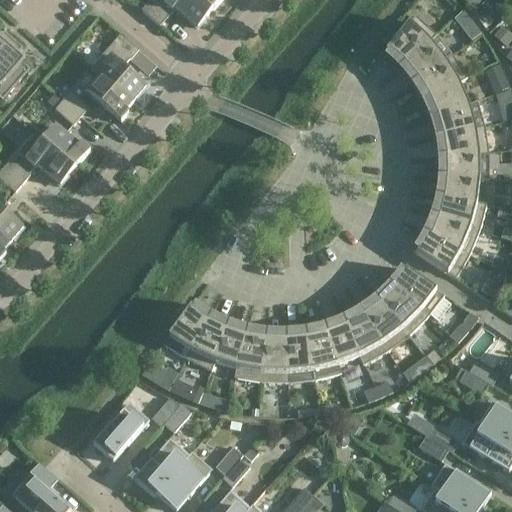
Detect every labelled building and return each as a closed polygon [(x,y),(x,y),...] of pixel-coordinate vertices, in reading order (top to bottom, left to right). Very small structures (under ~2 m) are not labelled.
[(151,0),(141,12),(159,28),(172,13),(170,11),(172,8),(197,30),(211,14),(194,0),(151,0)] [(194,0),(211,14),(222,0),(194,0)] [(474,11),(483,0),(482,0),(461,0),(462,1),(474,11)] [(485,6),(477,16),(489,26),(497,17),(485,6)] [(403,67),(428,43),(430,44),(436,38),(433,34),(418,20),(415,18),(387,52),(403,67)] [(99,25),(92,34),(104,44),(111,36),(99,25)] [(471,26),(466,30),(472,38),(477,34),(471,26)] [(511,36),(502,28),(493,37),(506,48),(511,41),(511,36)] [(0,56),(13,42),(4,34),(0,38),(0,56)] [(132,105),(146,89),(123,69),(129,61),(130,62),(138,53),(120,36),(90,70),(99,78),(100,77),(132,105)] [(0,100),(2,102),(29,71),(22,64),(24,61),(17,55),(22,50),(13,42),(0,56),(0,100)] [(434,48),(430,44),(428,43),(403,67),(416,83),(444,62),(441,57),(437,53),(434,48)] [(427,100),(458,84),(466,79),(462,74),(459,68),(456,62),(452,57),(444,62),(416,83),(427,100)] [(99,78),(86,93),(120,123),(128,114),(125,112),(132,105),(100,77),(99,78)] [(503,80),(491,85),(495,96),(507,91),(503,80)] [(427,100),(435,119),(468,107),(466,101),(463,95),(460,89),(458,84),(427,100)] [(62,103),(80,119),(88,110),(69,94),(62,103)] [(73,128),(80,119),(62,103),(54,112),(73,128)] [(511,103),(502,106),(506,123),(511,121),(511,103)] [(479,110),(476,104),(468,107),(435,119),(441,138),(484,129),(482,122),(481,116),(479,110)] [(42,144),(73,172),(90,153),(81,145),(78,148),(55,128),(42,144)] [(444,159),(479,156),(488,155),(487,149),(486,142),(485,135),(484,129),(441,138),(444,159)] [(33,137),(17,155),(23,161),(18,167),(29,176),(34,170),(37,168),(60,188),(73,172),(42,144),(33,137)] [(479,156),(444,159),(444,179),(479,181),(488,181),(489,179),(489,175),(489,171),(489,168),(488,164),(488,161),(488,159),(488,155),(479,156)] [(4,170),(22,186),(30,177),(29,176),(18,167),(11,161),(4,170)] [(22,186),(4,170),(0,174),(0,181),(15,195),(22,186)] [(479,187),(479,181),(444,179),(442,199),(477,206),(477,205),(478,199),(478,193),(479,187)] [(477,205),(477,206),(442,199),(437,219),(479,233),(481,226),(483,220),(484,213),(486,206),(477,205)] [(0,238),(9,246),(23,230),(0,210),(0,238)] [(511,213),(499,211),(497,220),(511,223),(511,213)] [(476,239),(479,233),(437,219),(429,238),(469,258),(471,252),(474,246),(476,239)] [(511,243),(511,233),(504,231),(501,240),(511,243)] [(9,246),(0,238),(0,261),(5,256),(3,253),(9,246)] [(466,263),(469,258),(429,238),(418,257),(455,281),(457,278),(460,273),(463,268),(466,263)] [(501,242),(499,248),(502,253),(507,255),(511,245),(501,242)] [(509,264),(495,258),(491,268),(505,274),(509,264)] [(407,273),(394,291),(427,320),(444,298),(407,273)] [(487,282),(481,293),(492,299),(498,288),(487,282)] [(408,339),(427,320),(394,291),(379,305),(408,339)] [(511,303),(510,302),(503,313),(511,319),(511,303)] [(363,317),(387,355),(408,339),(379,305),(363,317)] [(168,339),(163,347),(186,362),(190,353),(207,323),(189,311),(168,339)] [(442,313),(434,330),(444,335),(452,318),(442,313)] [(360,359),(364,367),(387,355),(363,317),(345,327),(360,359)] [(190,353),(186,362),(210,373),(213,364),(226,331),(207,323),(190,353)] [(337,368),(360,359),(345,327),(326,335),(337,368)] [(461,327),(450,338),(458,345),(468,334),(461,327)] [(213,364),(237,372),(245,338),(245,337),(226,331),(213,364)] [(312,374),(314,383),(340,377),(337,368),(326,335),(306,340),(312,374)] [(237,372),(235,381),(261,385),(265,341),(245,338),(237,372)] [(287,377),(312,374),(306,340),(286,341),(287,377)] [(287,386),(287,377),(286,341),(265,341),(261,385),(287,386)] [(441,361),(433,352),(426,358),(433,367),(441,361)] [(434,368),(425,358),(402,376),(409,386),(434,368)] [(468,375),(488,386),(491,389),(498,377),(475,364),(468,375)] [(168,370),(158,387),(168,393),(177,375),(168,370)] [(461,370),(455,380),(459,382),(458,384),(481,398),(488,386),(468,375),(465,373),(461,370)] [(393,395),(387,384),(375,389),(380,400),(393,395)] [(195,387),(188,402),(197,406),(204,391),(195,387)] [(380,400),(375,389),(364,394),(369,405),(380,400)] [(217,399),(214,411),(229,415),(231,403),(217,399)] [(164,426),(179,409),(169,400),(152,420),(162,429),(164,426)] [(479,426),(511,446),(511,415),(492,404),(479,425),(479,426)] [(92,446),(113,464),(149,423),(128,405),(92,446)] [(334,405),(320,408),(322,418),(336,414),(334,405)] [(182,406),(179,409),(164,426),(174,435),(192,415),(182,406)] [(319,410),(308,412),(309,419),(320,418),(319,410)] [(511,446),(479,426),(479,425),(476,423),(461,446),(508,475),(511,468),(511,446)] [(429,441),(448,453),(451,455),(458,444),(436,430),(429,441)] [(339,436),(336,441),(337,446),(341,449),(346,448),(349,443),(348,438),(344,435),(339,436)] [(448,453),(429,441),(425,439),(418,450),(441,464),(448,453)] [(157,497),(156,496),(189,458),(170,441),(134,482),(154,500),(157,497)] [(258,454),(251,448),(243,457),(250,463),(258,454)] [(225,478),(240,461),(243,458),(233,449),(215,470),(225,478)] [(189,458),(156,496),(157,497),(173,511),(177,511),(212,472),(191,455),(189,458)] [(240,461),(225,478),(223,481),(233,489),(250,469),(240,461)] [(57,483),(38,466),(11,497),(28,511),(69,511),(48,493),(57,483)] [(434,491),(467,511),(480,511),(491,496),(445,466),(430,489),(433,491),(434,491)] [(301,511),(314,498),(304,489),(284,511),(301,511)] [(467,511),(434,491),(433,491),(420,511),(467,511)] [(248,511),(250,511),(249,510),(230,493),(213,511),(248,511)] [(394,495),(387,506),(395,511),(415,511),(416,510),(394,495)] [(314,511),(315,508),(309,503),(301,511),(314,511)]
